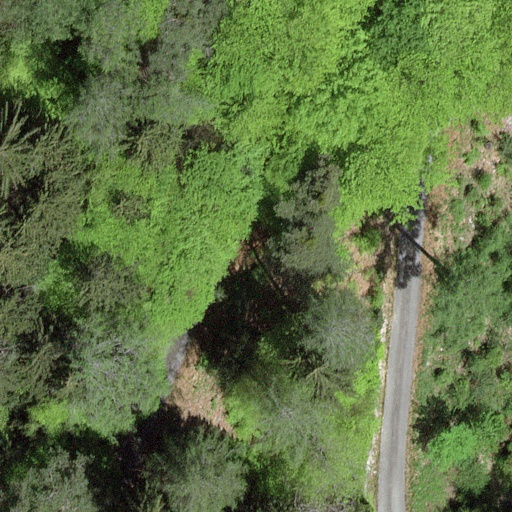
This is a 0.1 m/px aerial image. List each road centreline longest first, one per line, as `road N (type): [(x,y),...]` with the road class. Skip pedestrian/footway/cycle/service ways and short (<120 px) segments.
road 1 (track): [(378,0),(112,511)]
road 2 (track): [(401,511),(399,347),(435,98),(475,0)]
